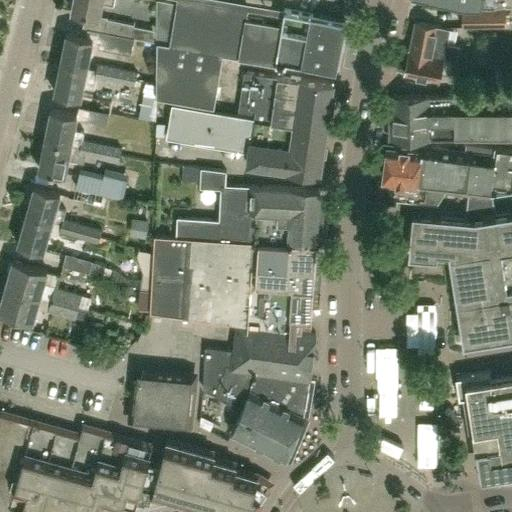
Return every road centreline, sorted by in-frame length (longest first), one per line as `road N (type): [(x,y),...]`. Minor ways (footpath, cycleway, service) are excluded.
road 1 (tertiary): [(347,455),(356,147),(383,0)]
road 2 (residential): [(220,331),(141,332),(112,382),(0,348)]
road 3 (residential): [(0,119),(32,0)]
